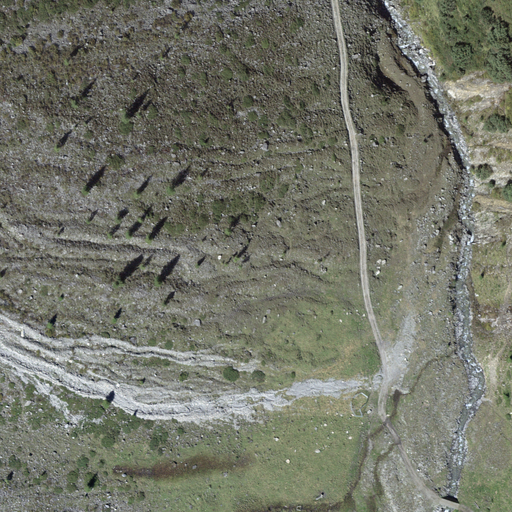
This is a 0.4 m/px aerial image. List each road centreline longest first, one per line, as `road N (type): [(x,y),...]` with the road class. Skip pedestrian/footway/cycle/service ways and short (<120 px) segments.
road 1 (track): [(380,406),(331,0)]
road 2 (track): [(380,406),(423,488),(467,511)]
